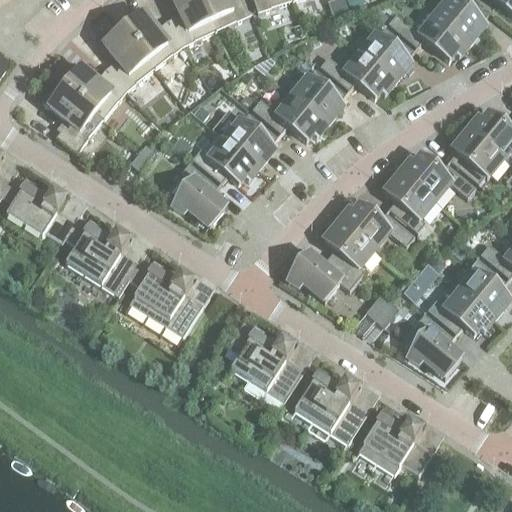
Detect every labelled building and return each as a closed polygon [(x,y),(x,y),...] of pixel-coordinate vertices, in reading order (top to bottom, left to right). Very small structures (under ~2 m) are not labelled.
[(170,0),(180,20),(167,27),(183,52),(194,47),(194,46),(214,37),(215,38),(215,37),(197,0),(170,0)] [(197,0),(215,37),(216,37),(216,36),(236,26),(237,27),(249,21),(238,0),(197,0)] [(293,7),(290,0),(251,0),(257,18),(271,14),(270,13),(292,6),(292,7),(293,7)] [(352,21),(343,0),(336,3),(345,24),(352,21)] [(366,13),(359,0),(346,0),(345,0),(350,10),(354,19),(366,13)] [(451,3),(435,22),(469,51),(485,31),(481,28),(488,20),(463,0),(456,0),(452,4),(451,3)] [(511,0),(496,0),(493,4),(511,20),(511,0)] [(138,12),(118,28),(155,75),(155,74),(172,59),(173,60),(183,52),(167,27),(155,36),(138,14),(139,13),(138,12)] [(380,15),(374,22),(383,29),(388,22),(380,15)] [(469,51),(435,22),(420,40),(396,20),(388,30),(417,54),(423,46),(448,67),(454,60),(458,63),(469,51)] [(116,66),(105,75),(126,97),(136,89),(135,89),(153,74),(154,76),(155,75),(118,28),(98,44),(99,45),(116,66)] [(377,41),(360,60),(394,88),(411,69),(407,66),(414,58),(385,34),(378,42),(377,41)] [(302,49),(300,52),(300,56),(303,59),(308,58),(310,55),(310,51),(306,48),(302,49)] [(394,88),(360,60),(346,78),(328,63),(320,73),(348,97),(355,89),(374,105),(380,97),(384,100),(394,88)] [(74,68),(57,88),(102,125),(103,126),(118,107),(126,97),(105,75),(95,87),(74,70),(75,69),(74,68)] [(308,84),(292,103),(326,131),(342,112),(339,109),(346,101),(317,77),(310,85),(308,84)] [(102,125),(57,88),(41,108),(42,109),(43,108),(68,128),(56,143),(76,159),(88,144),(88,143),(102,125)] [(246,100),(241,107),(249,113),(254,107),(246,100)] [(326,131),(292,103),(278,121),(260,106),(252,116),(280,140),(287,132),(306,147),(312,140),(316,143),(326,131)] [(201,110),(194,120),(203,127),(211,117),(201,110)] [(241,127),(225,146),(258,174),(274,155),(271,152),(278,144),(249,120),(242,128),(241,127)] [(479,124),(469,136),(503,164),(511,153),(511,130),(508,136),(489,120),(483,127),(479,124)] [(503,164),(469,136),(452,156),(456,159),(449,167),(478,191),(485,183),(487,184),(503,164)] [(185,162),(193,153),(180,142),(172,152),(185,162)] [(258,174),(225,146),(210,164),(200,156),(192,166),(221,190),(227,182),(238,190),(244,183),(248,186),(258,174)] [(130,170),(139,177),(155,159),(146,151),(130,170)] [(411,167),(401,179),(434,207),(449,190),(467,204),(475,194),(446,170),(439,178),(421,163),(415,170),(411,167)] [(0,206),(1,204),(11,188),(10,188),(0,181),(0,167),(1,167),(0,166),(0,206)] [(173,212),(184,219),(187,216),(209,234),(226,214),(211,201),(218,193),(189,169),(180,180),(190,187),(175,206),(177,207),(173,212)] [(434,207),(401,179),(384,199),(395,208),(389,216),(418,240),(426,230),(420,225),(434,207)] [(62,251),(65,245),(75,229),(74,229),(58,218),(65,208),(52,199),(49,204),(14,182),(10,188),(11,188),(1,204),(12,211),(6,221),(42,244),(44,240),(62,251)] [(350,216),(340,228),(374,256),(388,239),(406,253),(414,243),(385,219),(379,227),(360,212),(354,219),(350,216)] [(119,303),(129,287),(129,286),(139,271),(138,270),(122,260),(129,249),(115,240),(112,245),(78,223),(74,229),(75,229),(65,245),(76,252),(65,269),(119,303)] [(334,256),(328,264),(357,288),(365,278),(359,274),(374,256),(340,228),(323,248),(334,256)] [(511,258),(506,266),(488,251),(480,261),(509,285),(511,281),(511,258)] [(357,288),(328,264),(322,271),(307,259),(290,280),(292,281),(288,286),(299,293),(302,290),(324,308),(339,289),(349,297),(357,288)] [(129,286),(129,287),(140,294),(129,311),(182,344),(203,312),(186,301),(192,290),(179,282),(176,286),(142,264),(138,270),(139,271),(129,286)] [(437,264),(431,272),(439,279),(443,274),(442,268),(437,264)] [(474,279),(460,297),(494,325),(510,305),(499,297),(506,289),(477,265),(469,275),(474,279)] [(407,290),(400,299),(412,308),(420,299),(407,290)] [(494,325),(460,297),(445,315),(435,307),(427,317),(456,341),(463,333),(473,341),(479,334),(483,337),(494,325)] [(365,319),(374,326),(390,308),(380,300),(365,319)] [(390,308),(374,326),(384,334),(399,315),(390,308)] [(412,358),(408,363),(419,370),(423,366),(444,385),(461,364),(447,352),(453,344),(424,320),(416,330),(426,338),(410,357),(412,358)] [(229,351),(241,359),(230,376),(284,410),(308,372),(307,371),(303,377),(287,366),(294,356),(281,347),(278,352),(243,330),(229,351)] [(351,408),(358,397),(344,388),(341,393),(319,379),(294,417),(348,451),(372,413),(371,412),(367,418),(351,408)] [(358,458),(394,481),(401,470),(418,481),(432,460),(415,449),(421,438),(408,430),(405,434),(383,420),(358,458)]
